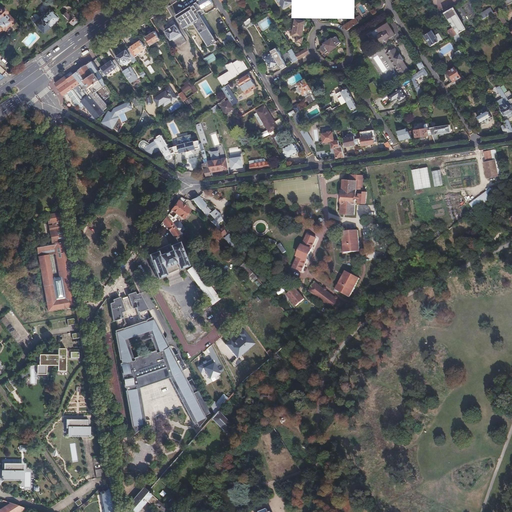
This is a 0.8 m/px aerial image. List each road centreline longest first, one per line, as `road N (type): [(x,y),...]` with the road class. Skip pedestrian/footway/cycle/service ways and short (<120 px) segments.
road 1 (tertiary): [(85,319),(49,109)]
road 2 (tertiary): [(119,511),(85,319)]
road 3 (residential): [(191,186),(85,319)]
road 4 (residential): [(48,102),(191,186)]
road 5 (residential): [(390,7),(477,143)]
road 6 (primary): [(38,83),(150,0)]
road 7 (residential): [(191,186),(317,167)]
